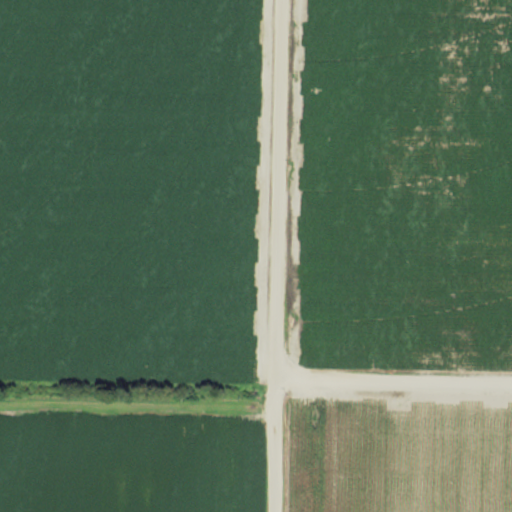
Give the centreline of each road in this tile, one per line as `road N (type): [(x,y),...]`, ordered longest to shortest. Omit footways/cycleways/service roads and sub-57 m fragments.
road 1 (residential): [(276,511),(284,0)]
road 2 (residential): [(279,376),(511,383)]
